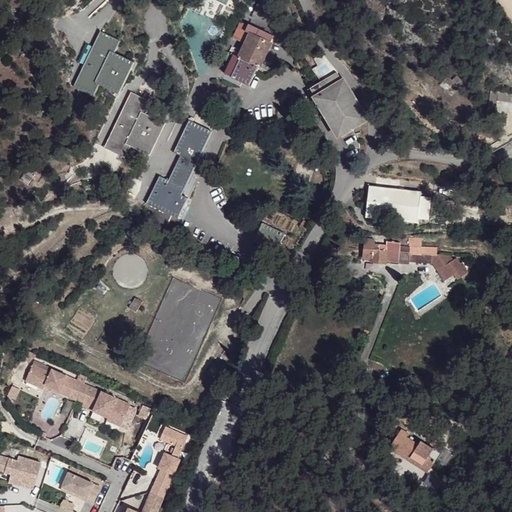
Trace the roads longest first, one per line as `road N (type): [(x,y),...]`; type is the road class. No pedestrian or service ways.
road 1 (unclassified): [(338,205),(343,167),(299,91),(274,80),(240,103),(202,197),(209,215),(285,283)]
road 2 (unclassified): [(193,511),(285,283)]
road 3 (unclassified): [(293,511),(389,285)]
road 4 (unclassified): [(338,205),(378,144),(377,128),(304,0)]
road 5 (track): [(368,163),(393,155),(483,161),(511,151)]
